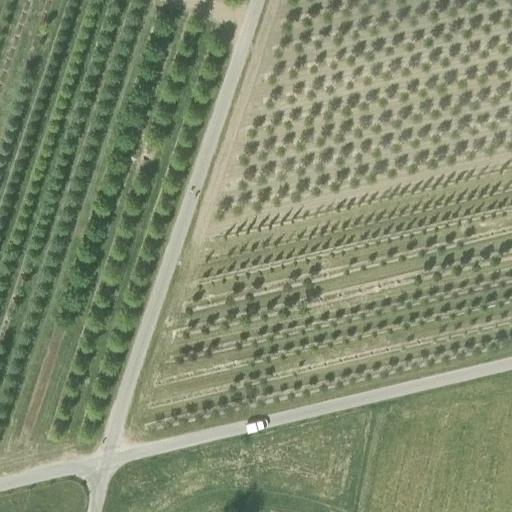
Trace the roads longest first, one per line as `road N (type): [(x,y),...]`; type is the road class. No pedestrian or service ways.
road 1 (track): [(0,486),(511,366)]
road 2 (track): [(257,0),(103,461)]
